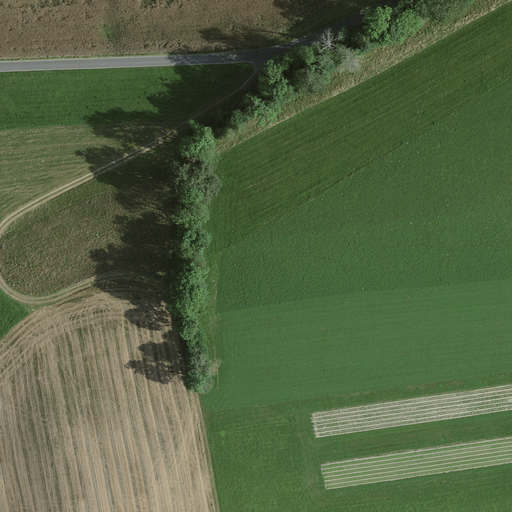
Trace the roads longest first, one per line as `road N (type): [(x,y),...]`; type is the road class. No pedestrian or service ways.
road 1 (unclassified): [(0,66),(265,55),(399,0)]
road 2 (track): [(217,511),(175,300),(138,278),(19,301),(0,280)]
road 3 (track): [(0,236),(16,217),(240,93),(265,55)]
